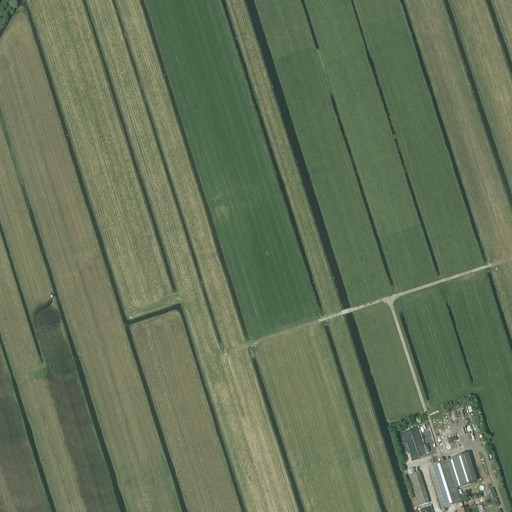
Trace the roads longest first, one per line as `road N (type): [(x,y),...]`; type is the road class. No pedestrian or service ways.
road 1 (track): [(221,353),(511,258)]
road 2 (track): [(440,456),(389,298)]
